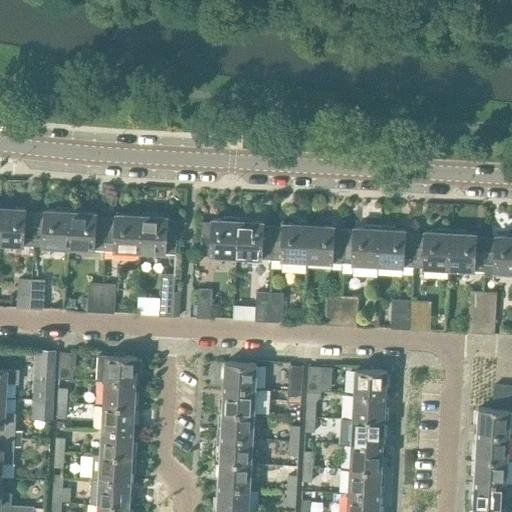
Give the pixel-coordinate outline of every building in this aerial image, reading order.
[(0,209),(0,243),(34,245),(35,214),(25,213),(25,207),(0,205),(0,209)] [(34,245),(69,247),(71,209),(45,208),(45,214),(35,214),(34,245)] [(69,247),(104,249),(106,218),(96,217),(97,211),(71,209),(69,247)] [(104,249),(140,250),(142,213),(117,212),(116,218),(106,218),(104,249)] [(142,213),(140,250),(177,252),(178,219),(167,218),(168,215),(142,213)] [(236,256),(239,219),(213,217),(213,221),(202,220),(200,254),(236,256)] [(236,256),(272,258),(273,227),(264,226),(264,220),(239,219),(236,256)] [(272,258),(307,260),(309,223),(285,221),(284,227),(273,227),(272,258)] [(307,260),(343,262),(345,231),(335,230),(336,224),(309,223),(307,260)] [(343,262),(379,264),(380,227),(355,225),(355,231),(345,231),(343,262)] [(379,264),(414,266),(416,235),(406,234),(407,228),(380,227),(379,264)] [(414,266),(449,268),(451,230),(426,229),(426,235),(416,235),(414,266)] [(449,268),(485,270),(487,239),(477,238),(477,232),(451,230),(449,268)] [(511,271),(511,233),(497,233),(497,239),(487,239),(485,270),(485,276),(494,276),(495,270),(511,271)] [(159,314),(172,315),(175,273),(162,273),(159,314)] [(30,307),(32,278),(18,277),(17,306),(30,307)] [(32,278),(30,307),(43,308),(45,279),(32,278)] [(101,310),(102,282),(89,282),(88,310),(101,310)] [(102,282),(101,310),(115,311),(116,283),(102,282)] [(197,316),(210,317),(212,288),(199,288),(197,316)] [(481,332),(484,291),(470,290),(468,331),(481,332)] [(268,320),(270,292),(257,291),(255,319),(268,320)] [(484,291),(481,332),(495,333),(497,292),(484,291)] [(270,292),(268,320),(282,321),(284,293),(270,292)] [(339,324),(341,296),(328,295),(326,323),(339,324)] [(341,296),(339,324),(357,325),(359,297),(341,296)] [(410,328),(412,300),(393,299),(391,327),(410,328)] [(412,300),(410,328),(430,329),(432,301),(412,300)] [(54,351),(41,350),(40,378),(52,379),(54,351)] [(59,378),(62,378),(72,379),(73,352),(60,351),(59,378)] [(96,379),(104,380),(136,381),(136,372),(140,372),(141,359),(137,359),(137,356),(97,354),(96,379)] [(224,386),(255,388),(256,362),(225,361),(224,386)] [(288,390),(301,391),(302,365),(289,364),(288,390)] [(308,365),(307,391),(319,392),(321,366),(308,365)] [(0,396),(6,397),(7,381),(17,382),(18,369),(0,368),(0,396)] [(353,393),(385,395),(386,370),(355,369),(353,393)] [(104,380),(103,404),(134,406),(136,381),(104,380)] [(494,384),(492,407),(505,408),(506,385),(494,384)] [(68,387),(58,386),(57,402),(67,403),(68,387)] [(224,386),(222,410),(253,412),(255,388),(224,386)] [(301,391),(288,390),(287,401),(300,402),(301,391)] [(353,393),(352,418),(383,420),(385,395),(353,393)] [(6,397),(0,396),(0,436),(21,438),(22,431),(15,431),(16,412),(5,412),(6,397)] [(316,402),(306,401),(306,416),(316,416),(316,402)] [(69,403),(67,403),(57,402),(56,417),(67,418),(67,412),(68,412),(69,403)] [(103,404),(102,430),(133,431),(134,406),(103,404)] [(509,434),(510,409),(505,408),(492,407),(478,407),(477,432),(509,434)] [(222,410),(221,436),(252,438),(253,412),(222,410)] [(306,416),(305,430),(305,431),(315,432),(316,416),(306,416)] [(352,418),(351,443),(382,445),(383,420),(352,418)] [(298,440),(299,425),(290,425),(290,440),(298,440)] [(102,430),(100,454),(132,456),(133,431),(102,430)] [(477,432),(476,457),(507,459),(509,434),(477,432)] [(0,476),(1,477),(2,462),(13,462),(14,447),(21,447),(21,438),(0,436),(0,476)] [(221,436),(219,461),(251,462),(252,438),(221,436)] [(65,438),(55,437),(54,452),(65,452),(65,438)] [(297,455),(298,440),(290,440),(289,455),(297,455)] [(351,443),(349,468),(381,470),(382,445),(351,443)] [(304,451),(303,465),(313,466),(314,452),(304,451)] [(54,467),(64,468),(65,452),(54,452),(54,467)] [(130,480),(132,456),(100,454),(100,456),(92,455),(91,478),(130,480)] [(476,457),(474,482),(506,484),(507,459),(476,457)] [(219,461),(218,485),(249,487),(251,462),(219,461)] [(303,465),(302,480),(312,481),(313,466),(303,465)] [(349,468),(348,493),(379,494),(381,470),(349,468)] [(295,490),(296,476),(288,475),(287,489),(295,490)] [(1,477),(0,476),(0,511),(10,511),(11,492),(1,492),(1,477)] [(63,477),(53,476),(52,501),(62,502),(62,501),(70,502),(71,488),(63,487),(63,477)] [(129,505),(130,480),(91,478),(91,479),(99,480),(98,504),(129,505)] [(474,482),(473,507),(505,508),(506,484),(474,482)] [(218,485),(217,510),(248,511),(249,487),(218,485)] [(295,505),(295,490),(287,489),(286,504),(295,505)] [(348,493),(346,511),(378,511),(379,494),(348,493)] [(301,500),(300,511),(310,511),(311,500),(301,500)] [(51,511),(61,511),(62,502),(52,501),(51,511)]
